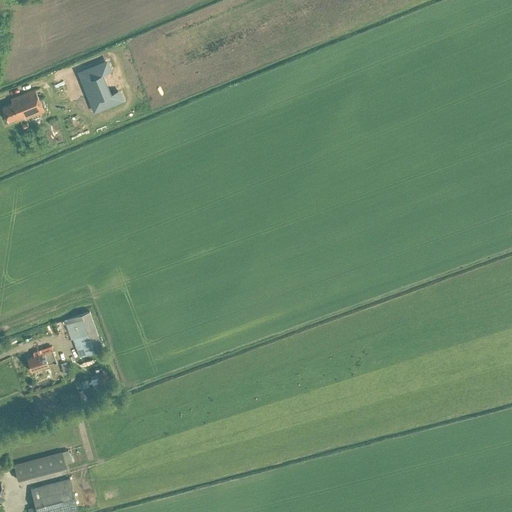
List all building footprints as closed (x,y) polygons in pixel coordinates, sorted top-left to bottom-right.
[(84,71),(80,72),(86,87),(87,87),(90,94),(89,94),(95,109),(99,107),(99,106),(104,104),(104,105),(113,102),(98,65),(90,68),(84,70),(84,71)] [(11,99),(13,103),(3,107),(8,121),(18,117),(20,120),(25,117),(26,119),(44,111),(35,89),(11,99)] [(103,348),(90,310),(64,319),(71,339),(73,339),(79,357),(103,348)] [(35,355),(27,358),(32,371),(49,365),(57,363),(52,346),(33,352),(35,355)] [(98,378),(104,397),(114,393),(107,375),(98,378)] [(63,451),(14,464),(18,479),(67,466),(63,451)] [(70,478),(31,488),(37,511),(73,511),(78,511),(70,478)]
